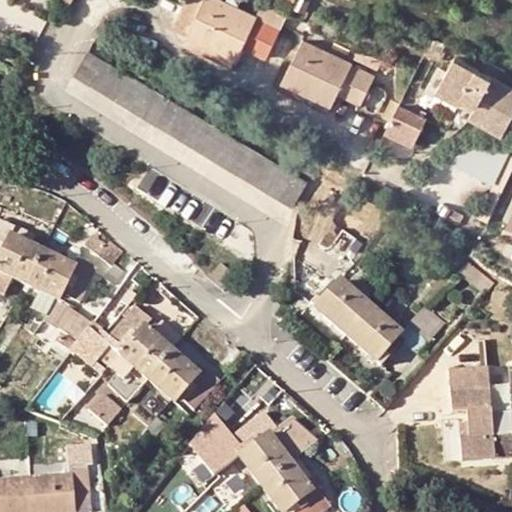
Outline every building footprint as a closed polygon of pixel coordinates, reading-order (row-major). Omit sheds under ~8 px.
[(270,45),(282,23),(238,0),(185,0),(180,12),(193,20),(239,44),(241,45),(247,34),(270,45)] [(250,0),(238,0),(282,23),(284,18),(250,0)] [(239,44),(193,20),(188,32),(233,55),(239,44)] [(309,29),(306,35),(376,72),(379,67),(309,29)] [(364,94),(376,72),(306,35),(289,68),(334,93),(340,82),(364,94)] [(511,71),(459,51),(446,82),(469,91),(471,87),(487,93),(485,98),(482,107),(511,118),(511,71)] [(74,76),(292,206),(306,183),(88,53),(74,76)] [(469,91),(485,98),(487,93),(471,87),(469,91)] [(438,114),(409,102),(398,128),(429,140),(438,114)] [(462,161),(495,180),(511,152),(478,133),(462,161)] [(14,232),(46,247),(48,243),(27,232),(33,222),(0,204),(0,247),(5,250),(14,232)] [(102,242),(112,251),(121,241),(110,231),(107,235),(94,224),(89,230),(102,242)] [(0,258),(69,295),(71,291),(74,285),(68,281),(78,261),(46,247),(14,232),(5,250),(0,247),(0,258)] [(74,285),(71,291),(75,294),(95,258),(78,248),(72,257),(48,243),(46,247),(78,261),(68,281),(74,285)] [(117,259),(121,255),(123,252),(119,249),(113,257),(117,259)] [(126,259),(121,255),(117,259),(108,271),(113,275),(126,259)] [(104,268),(108,271),(117,259),(113,257),(104,268)] [(491,281),(464,260),(455,272),(482,293),(491,281)] [(339,274),(340,273),(347,263),(344,261),(336,271),(339,274)] [(223,287),(234,274),(221,263),(210,275),(223,287)] [(347,263),(340,273),(358,289),(365,279),(347,263)] [(329,269),(307,294),(309,295),(317,286),(324,291),(339,274),(336,271),(334,273),(329,269)] [(309,295),(344,326),(378,356),(385,347),(381,344),(396,326),(398,324),(372,300),(358,289),(340,273),(339,274),(324,291),(317,286),(309,295)] [(126,344),(120,339),(107,327),(137,295),(130,289),(104,318),(102,317),(96,323),(124,347),(126,344)] [(146,323),(172,347),(176,343),(168,336),(142,313),(148,306),(137,295),(107,327),(120,339),(131,326),(137,332),(146,323)] [(446,314),(426,298),(425,297),(409,317),(431,334),(446,314)] [(168,336),(179,324),(153,300),(148,306),(142,313),(168,336)] [(120,339),(126,344),(124,347),(178,394),(182,397),(195,384),(191,379),(199,371),(172,347),(146,323),(137,332),(131,326),(120,339)] [(396,326),(381,344),(385,347),(400,330),(396,326)] [(195,384),(182,397),(187,402),(213,372),(217,369),(201,354),(195,360),(176,343),(172,347),(199,371),(191,379),(195,384)] [(489,359),(451,362),(454,403),(468,402),(469,408),(439,410),(443,451),(496,447),(511,445),(511,419),(494,421),(489,359)] [(237,388),(219,413),(233,423),(252,399),(237,388)] [(104,389),(90,406),(109,422),(123,406),(104,389)] [(261,404),(229,429),(243,446),(250,439),(254,445),(269,434),(266,428),(274,422),(261,404)] [(167,415),(159,407),(150,418),(158,426),(167,415)] [(219,430),(238,455),(239,456),(246,451),(243,446),(229,429),(226,424),(219,430)] [(282,429),(272,437),(286,456),(296,447),(282,429)] [(284,511),(289,509),(291,511),(298,511),(301,510),(296,504),(312,491),(309,487),(290,461),(286,456),(272,437),(269,434),(254,445),(250,439),(243,446),(246,451),(239,456),(260,483),(282,511),(284,511)] [(70,471),(30,474),(33,510),(92,505),(89,458),(70,459),(70,471)] [(0,511),(33,510),(30,474),(0,475),(0,511)] [(301,510),(298,511),(312,511),(327,500),(315,483),(309,487),(312,491),(296,504),(301,510)] [(248,511),(255,507),(245,496),(236,502),(244,511),(248,511)]
